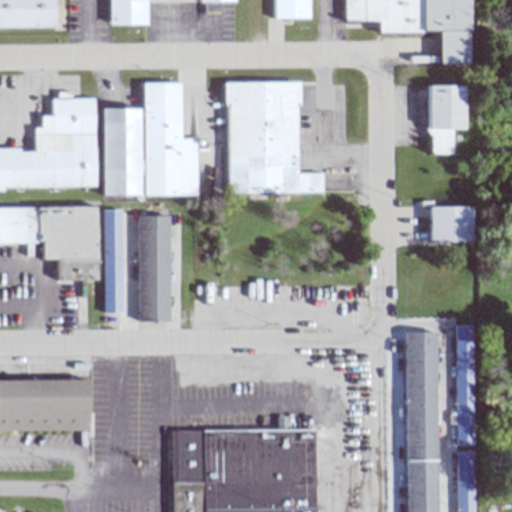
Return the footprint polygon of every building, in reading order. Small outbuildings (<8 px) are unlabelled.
[(0,27),(0,0),(48,0),(49,27),(0,27)] [(101,0),(228,0),(228,2),(193,2),(193,0),(140,0),(140,25),(102,25),(101,0)] [(268,0),(303,0),(303,18),(268,18),(268,0)] [(434,32),(416,32),(416,34),(372,34),(372,22),(339,23),(338,0),(462,0),(463,32),(464,32),(464,65),(434,65),(434,32)] [(194,195),(194,139),(178,139),(178,82),(140,83),(140,108),(99,108),(100,195),(194,195)] [(290,106),(292,174),(317,174),(317,192),(222,194),(220,107),(217,107),(217,84),(294,82),(294,106),(290,106)] [(421,87),(457,86),(457,130),(447,130),(447,154),(425,154),(425,138),(420,129),(422,129),(421,87)] [(0,149),(27,149),(27,129),(34,129),(34,116),(44,116),(44,100),(86,99),(88,186),(0,187),(0,149)] [(0,208),(90,207),(91,282),(50,282),(50,261),(34,261),(34,244),(26,244),(26,257),(19,257),(19,244),(0,244),(0,208)] [(423,207),(466,207),(466,241),(424,242),(423,207)] [(95,211),(114,210),(116,314),(97,315),(95,211)] [(130,217),(162,216),(164,323),(131,323),(130,217)] [(450,324),(467,324),(468,443),(451,443),(450,324)] [(400,511),(399,331),(430,331),(430,511),(400,511)] [(0,377),(81,377),(82,429),(0,429),(0,377)] [(164,511),(164,429),(272,428),(272,415),(282,415),(282,428),(309,428),(309,489),(310,489),(310,505),(316,505),(316,511),(164,511)] [(468,451),(468,511),(451,511),(451,451),(468,451)]
